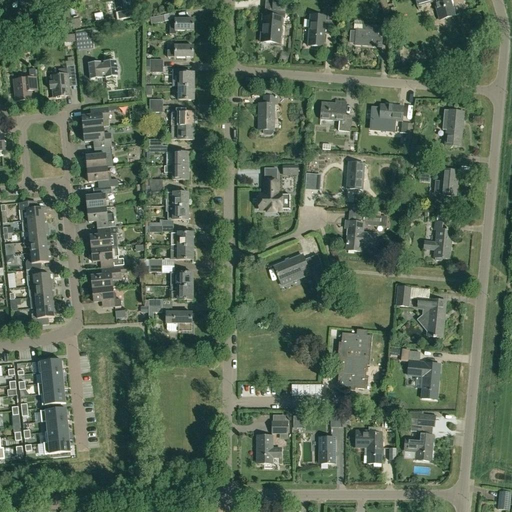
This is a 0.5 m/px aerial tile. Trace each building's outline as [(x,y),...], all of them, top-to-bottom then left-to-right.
[(281,44),(283,18),(286,18),(287,1),(275,0),(274,12),(271,11),(271,17),(268,16),(263,16),(262,27),(267,28),(266,43),(281,44)] [(388,5),(385,0),(379,0),(384,15),(391,13),(388,5)] [(451,0),(416,0),(418,7),(435,2),(441,21),(456,16),(451,0)] [(164,16),(150,19),(151,25),(165,22),(164,16)] [(309,47),(324,48),(327,17),(312,16),(309,47)] [(64,21),(62,21),(63,29),(65,28),(66,30),(75,28),(76,30),(81,29),(80,26),(82,25),(80,17),(64,21)] [(194,20),(175,20),(170,21),(170,35),(176,35),(176,31),(194,31),(194,20)] [(364,25),(363,31),(357,30),(357,32),(352,32),(351,43),(356,44),(356,45),(382,48),(383,33),(384,33),(384,27),(364,25)] [(21,26),(13,28),(15,37),(24,34),(21,26)] [(77,51),(93,49),(92,32),(76,34),(77,44),(77,51)] [(73,44),(77,44),(76,34),(76,35),(65,36),(66,45),(73,44)] [(176,46),(176,51),(168,51),(168,58),(176,58),(194,58),(194,47),(176,46)] [(119,71),(120,69),(119,67),(118,66),(117,65),(116,61),(90,63),(91,80),(118,77),(118,73),(119,72),(119,71)] [(70,97),(69,81),(77,80),(75,66),(67,67),(68,70),(60,71),(61,76),(52,77),(53,84),(50,84),(51,91),(54,91),(54,98),(70,97)] [(180,74),(179,87),(195,87),(195,74),(180,74)] [(31,92),(30,79),(13,81),(16,102),(32,100),(31,92)] [(179,87),(179,101),(195,101),(195,87),(179,87)] [(274,131),(274,105),(276,105),(276,97),(263,97),(263,104),(259,104),(259,131),(263,131),(263,134),(266,137),(271,137),(274,134),(274,131)] [(321,119),(339,121),(338,131),(344,132),(350,132),(352,116),(346,115),(347,103),(336,102),(335,104),(323,103),(321,119)] [(393,128),(393,121),(403,122),(404,107),(381,106),(380,120),(381,120),(381,127),(393,128)] [(82,117),(83,120),(84,130),(103,128),(110,127),(109,121),(108,111),(108,108),(93,109),(94,116),(90,116),(84,117),(82,117)] [(257,118),(255,109),(234,116),(239,130),(252,126),(250,120),(257,118)] [(464,113),(444,111),(442,130),(448,131),(448,137),(446,137),(445,146),(461,147),(464,113)] [(195,114),(179,113),(171,113),(171,127),(179,127),(194,127),(195,114)] [(194,141),(194,127),(179,127),(171,127),(171,141),(178,141),(194,141)] [(99,149),(112,148),(113,148),(111,134),(104,135),(104,128),(103,128),(84,130),(86,143),(97,142),(98,149),(99,149)] [(362,139),(360,151),(385,154),(386,141),(362,139)] [(423,147),(411,146),(410,157),(422,158),(423,147)] [(146,157),(149,157),(149,153),(163,153),(163,147),(151,147),(146,147),(146,157)] [(87,157),(88,170),(107,168),(107,160),(113,159),(112,148),(99,149),(99,156),(87,157)] [(166,167),(174,167),(189,167),(189,154),(166,154),(166,167)] [(425,170),(426,170),(438,171),(439,164),(421,162),(421,169),(425,169),(425,170)] [(349,163),(347,189),(362,191),(364,164),(349,163)] [(174,167),(166,167),(165,167),(165,174),(174,174),(174,181),(189,181),(189,167),(174,167)] [(283,167),(283,175),(297,175),(297,167),(296,167),(283,167)] [(108,168),(107,168),(88,170),(89,183),(102,181),(103,189),(112,188),(119,187),(118,180),(112,181),(111,174),(109,174),(108,168)] [(442,196),(457,198),(459,172),(444,170),(442,196)] [(321,181),(320,181),(324,188),(337,181),(334,175),(333,176),(333,175),(321,181)] [(267,211),(267,213),(277,213),(277,211),(282,211),(282,196),(277,196),(277,182),(264,182),(264,193),(266,193),(266,196),(259,196),(259,197),(257,197),(257,204),(259,204),(259,211),(267,211)] [(87,197),(88,210),(107,208),(107,202),(109,202),(109,195),(113,195),(112,188),(103,189),(97,189),(98,196),(87,197)] [(190,194),(173,194),(166,194),(166,207),(170,207),(190,207),(190,194)] [(47,214),(47,209),(36,210),(36,203),(20,204),(21,222),(28,221),(46,220),(45,214),(47,214)] [(190,221),(190,207),(170,207),(170,212),(168,212),(168,220),(173,220),(173,221),(190,221)] [(108,214),(107,208),(88,210),(90,223),(97,222),(97,230),(119,227),(116,227),(115,214),(108,214)] [(28,221),(29,232),(49,230),(48,225),(46,225),(46,220),(28,221)] [(345,229),(349,230),(347,251),(361,252),(362,246),(376,247),(377,235),(363,234),(364,224),(346,222),(345,229)] [(443,260),(443,258),(451,259),(453,232),(449,231),(449,223),(437,222),(436,230),(438,231),(437,243),(426,242),(425,250),(436,251),(435,258),(436,258),(436,260),(437,261),(442,261),(443,260)] [(119,234),(119,227),(97,230),(98,236),(91,237),(93,250),(118,247),(117,234),(119,234)] [(49,236),(49,230),(29,232),(30,238),(24,238),(25,244),(47,241),(47,236),(49,236)] [(194,234),(178,233),(171,233),(171,246),(171,247),(193,247),(194,234)] [(48,247),(47,241),(25,244),(25,248),(31,248),(31,254),(51,252),(50,247),(48,247)] [(103,269),(126,267),(126,266),(128,265),(128,262),(126,262),(125,260),(123,259),(119,259),(118,247),(93,250),(94,263),(102,262),(102,269),(103,269)] [(171,247),(171,260),(193,261),(193,247),(171,247)] [(31,254),(32,259),(30,260),(29,260),(28,260),(27,261),(27,262),(26,263),(26,264),(26,265),(26,271),(27,271),(35,270),(42,269),(42,264),(50,264),(49,257),(51,257),(51,252),(31,254)] [(294,281),(311,274),(303,255),(275,267),(281,282),(292,277),(294,281)] [(321,264),(311,269),(317,284),(327,279),(321,264)] [(92,277),(93,290),(113,288),(117,287),(116,282),(122,281),(121,275),(127,275),(126,267),(103,269),(104,276),(92,277)] [(27,271),(28,277),(29,287),(30,287),(30,288),(55,286),(54,280),(52,280),(51,275),(36,276),(35,270),(27,271)] [(194,274),(178,273),(174,273),(174,279),(178,279),(178,287),(194,287),(194,274)] [(55,290),(55,286),(30,288),(31,299),(53,297),(53,291),(55,290)] [(194,301),(194,287),(178,287),(170,287),(170,301),(194,301)] [(117,300),(116,294),(113,294),(113,288),(93,290),(94,303),(102,302),(114,301),(115,308),(121,307),(121,300),(117,300)] [(411,289),(399,288),(397,308),(409,309),(411,289)] [(418,289),(417,297),(433,298),(434,291),(418,289)] [(54,302),(53,297),(31,299),(32,310),(36,309),(37,309),(57,307),(56,301),(54,302)] [(431,300),(419,299),(419,309),(425,310),(425,313),(417,320),(427,333),(426,337),(443,339),(447,302),(431,300)] [(57,312),(57,307),(37,309),(38,315),(33,315),(34,327),(49,326),(49,319),(55,318),(55,312),(57,312)] [(163,307),(150,307),(150,319),(154,319),(154,313),(163,313),(163,307)] [(116,319),(126,318),(125,311),(115,312),(116,319)] [(192,313),(167,313),(167,324),(168,324),(168,332),(169,334),(179,334),(179,335),(192,335),(192,329),(194,329),(194,326),(192,326),(192,313)] [(340,361),(338,388),(345,388),(345,391),(355,392),(355,389),(367,390),(368,377),(366,377),(367,366),(369,367),(372,337),(367,336),(368,332),(357,331),(357,335),(342,334),(342,344),(339,343),(338,361),(340,361)] [(402,362),(410,363),(409,375),(424,377),(423,389),(439,391),(441,365),(420,363),(421,353),(411,352),(411,351),(403,350),(402,362)] [(61,360),(38,363),(39,374),(41,374),(62,372),(61,361),(61,360)] [(62,372),(41,374),(42,384),(63,382),(62,372)] [(42,384),(38,384),(39,396),(41,396),(41,395),(65,393),(63,382),(42,384)] [(65,393),(41,395),(41,396),(42,407),(66,404),(65,393)] [(66,409),(40,412),(42,423),(46,423),(46,422),(47,422),(67,420),(66,409)] [(288,440),(288,422),(285,422),(285,416),(273,416),(273,422),(271,422),(271,435),(280,435),(280,440),(288,440)] [(416,460),(432,462),(434,436),(432,436),(433,427),(435,428),(436,417),(423,416),(422,417),(410,416),(409,425),(412,426),(411,432),(419,433),(419,434),(418,440),(406,438),(404,452),(417,453),(416,460)] [(67,420),(47,422),(48,433),(69,431),(68,420),(67,420)] [(358,429),(358,433),(357,433),(357,448),(369,448),(369,464),(383,464),(382,433),(377,433),(376,431),(370,431),(370,433),(362,433),(362,429),(358,429)] [(48,433),(45,433),(46,444),(70,441),(69,431),(48,433)] [(282,448),(272,448),(272,436),(257,437),(257,464),(272,464),(272,459),(282,459),(282,448)] [(321,465),(335,464),(335,438),(321,438),(321,465)] [(46,444),(44,444),(45,455),(71,453),(70,442),(46,444)] [(511,493),(499,492),(497,510),(510,511),(511,493)]
